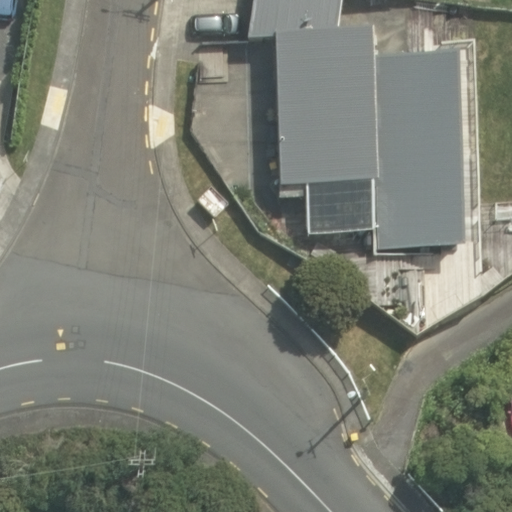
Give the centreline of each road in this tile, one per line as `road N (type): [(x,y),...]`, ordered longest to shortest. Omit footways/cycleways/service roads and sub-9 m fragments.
road 1 (residential): [(81,350),(131,0)]
road 2 (unclassified): [(337,511),(206,391),(81,350)]
